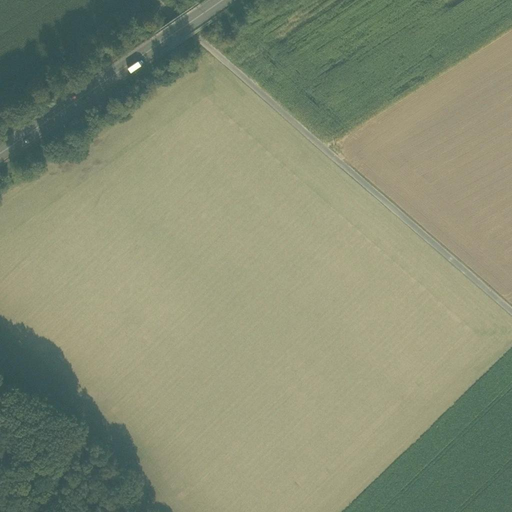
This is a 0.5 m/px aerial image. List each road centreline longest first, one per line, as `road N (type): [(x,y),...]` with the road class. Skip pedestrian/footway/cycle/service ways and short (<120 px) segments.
road 1 (track): [(153,0),(511,312)]
road 2 (motorway): [(0,151),(209,6)]
